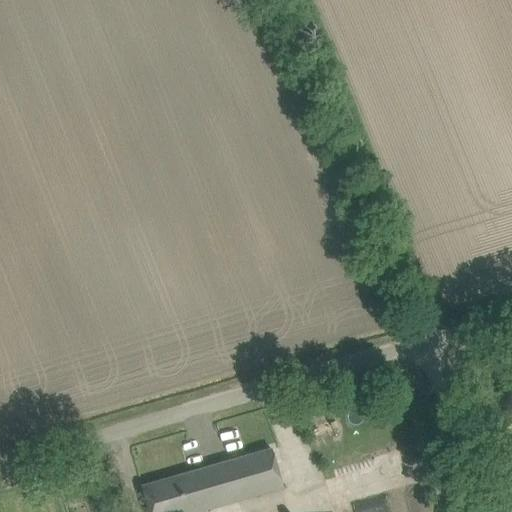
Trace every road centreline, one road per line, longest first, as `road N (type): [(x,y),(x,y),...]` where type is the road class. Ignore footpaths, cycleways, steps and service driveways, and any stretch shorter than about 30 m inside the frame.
road 1 (unclassified): [(0,465),(511,313)]
road 2 (track): [(423,339),(494,511)]
